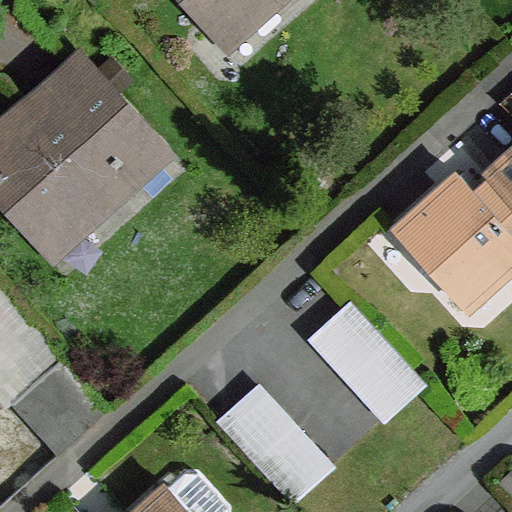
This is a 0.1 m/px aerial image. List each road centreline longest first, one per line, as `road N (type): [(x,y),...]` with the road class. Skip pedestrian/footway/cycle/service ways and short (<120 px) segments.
road 1 (residential): [(21,511),(511,70)]
road 2 (residential): [(419,511),(511,427)]
